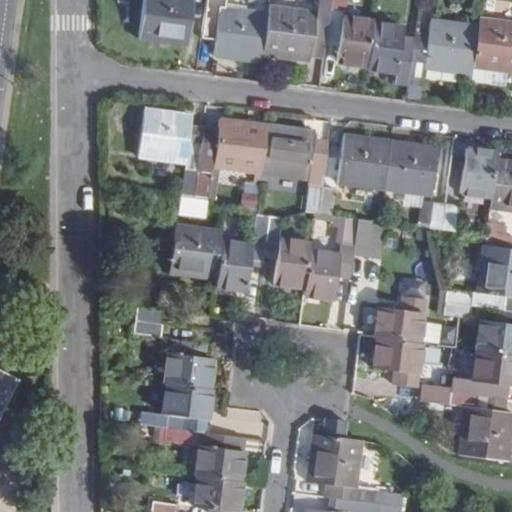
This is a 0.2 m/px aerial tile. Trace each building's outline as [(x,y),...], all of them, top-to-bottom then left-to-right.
[(185,41),(190,0),(143,0),(138,35),(185,41)] [(259,59),(260,53),(265,12),(251,10),(222,6),(222,0),(203,0),(201,19),(214,21),(210,53),(259,59)] [(222,0),(222,6),(251,10),(252,0),(222,0)] [(342,9),(342,0),(329,0),(328,7),(342,9)] [(308,55),(315,11),(266,4),(265,12),(260,53),(308,59),(308,55)] [(316,5),(315,11),(308,55),(321,57),(323,45),(328,7),(316,5)] [(340,15),(342,9),(328,7),(323,45),(336,47),(340,15)] [(336,47),(334,59),(363,63),(368,23),(369,20),(340,15),(336,47)] [(511,70),(511,21),(477,17),(476,26),(471,65),(492,68),(511,70)] [(425,44),(422,60),(409,58),(405,84),(403,96),(417,98),(422,65),(470,71),(471,65),(476,26),(428,19),(425,44)] [(395,57),(399,27),(368,23),(363,63),(363,67),(394,71),(392,82),(405,84),(409,58),(395,57)] [(425,44),(411,42),(409,58),(422,60),(425,44)] [(490,84),(492,68),(471,65),(470,71),(469,81),(490,84)] [(136,155),(182,160),(178,194),(192,196),(198,142),(185,140),(186,130),(187,122),(188,114),(141,109),(136,155)] [(211,164),(258,170),(264,125),(218,119),(216,127),(214,144),(198,142),(192,196),(204,197),(207,172),(210,172),(211,164)] [(198,142),(200,132),(201,125),(201,123),(187,122),(186,130),(185,140),(198,142)] [(201,125),(200,132),(198,142),(214,144),(216,127),(201,125)] [(311,138),(312,130),(264,125),(258,170),(306,177),(311,138)] [(334,181),(381,187),(387,140),(339,134),(334,181)] [(306,177),(305,183),(319,185),(324,140),(311,138),(306,177)] [(435,146),(387,140),(381,187),(429,193),(435,146)] [(462,154),(457,191),(489,196),(493,159),(493,153),(463,149),(462,154)] [(457,191),(462,154),(448,153),(443,200),(456,202),(457,191)] [(511,161),(493,159),(489,196),(487,206),(511,209),(511,161)] [(319,185),(305,183),(302,209),(312,212),(315,212),(319,185)] [(329,213),(332,186),(319,185),(315,212),(329,213)] [(202,214),(205,198),(178,195),(176,211),(202,214)] [(404,216),(427,219),(427,225),(440,227),(443,200),(406,196),(404,216)] [(440,227),(452,229),(456,202),(443,200),(440,227)] [(253,213),(249,241),(262,243),(266,216),(253,213)] [(341,226),(337,255),(307,251),(302,288),(302,294),(332,298),(335,273),(349,275),(352,251),(356,217),(332,214),(330,224),(341,226)] [(276,245),(271,284),(302,288),(307,251),(308,243),(278,239),(279,219),(266,216),(262,243),(276,245)] [(381,224),(369,222),(369,218),(356,217),(352,251),(377,255),(381,224)] [(504,233),(505,225),(486,221),(485,233),(483,244),(510,247),(511,234),(504,233)] [(214,277),(219,238),(220,231),(172,224),(166,270),(214,277)] [(219,238),(214,277),(213,284),(243,287),(247,254),(248,243),(219,238)] [(248,243),(247,254),(261,256),(262,243),(249,241),(248,243)] [(511,247),(510,247),(483,244),(477,290),(497,292),(511,294),(511,247)] [(446,287),(444,300),(470,303),(471,289),(446,287)] [(471,289),(470,303),(495,307),(497,292),(477,290),(471,289)] [(371,336),(373,336),(416,342),(417,338),(419,319),(421,299),(403,296),(401,310),(375,306),(371,336)] [(468,316),(470,303),(444,300),(443,312),(458,315),(468,316)] [(137,306),(135,320),(161,323),(163,310),(137,306)] [(511,321),(477,317),(473,350),(511,355),(511,321)] [(419,319),(417,338),(436,341),(438,322),(419,319)] [(159,335),(161,323),(135,320),(133,332),(159,335)] [(418,343),(416,342),(373,336),(370,365),(394,368),(392,382),(413,384),(418,343)] [(511,383),(511,355),(473,350),(469,378),(451,376),(449,390),(474,393),(476,379),(511,383)] [(208,358),(164,353),(160,382),(164,383),(204,387),(208,358)] [(0,415),(16,384),(0,375),(0,415)] [(208,388),(204,387),(164,383),(160,412),(138,409),(136,423),(156,426),(183,429),(184,415),(204,417),(208,388)] [(420,399),(447,403),(449,390),(422,386),(420,399)] [(511,411),(502,410),(504,398),(474,393),(449,390),(447,403),(465,405),(459,452),(506,458),(511,411)] [(198,431),(203,431),(204,417),(184,415),(183,429),(198,431)] [(323,417),(320,433),(340,436),(343,420),(323,417)] [(182,441),(183,429),(156,426),(155,437),(182,441)] [(197,443),(198,431),(183,429),(182,441),(197,443)] [(203,431),(198,431),(197,443),(192,475),(195,476),(236,481),(242,436),(203,431)] [(340,436),(320,433),(317,433),(310,432),(305,478),(337,483),(334,498),(337,499),(372,503),(398,507),(400,494),(373,489),(353,486),(359,440),(340,436)] [(227,508),(236,509),(239,481),(236,481),(195,476),(192,505),(209,506),(227,508)] [(149,499),(147,511),(174,511),(175,502),(149,499)] [(302,511),(396,511),(398,507),(372,503),(337,499),(336,511),(303,507),(302,511)]
